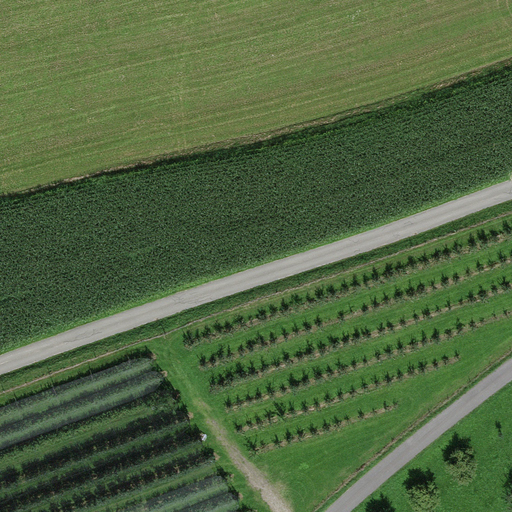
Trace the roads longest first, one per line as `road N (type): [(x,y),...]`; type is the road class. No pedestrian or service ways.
road 1 (unclassified): [(0,369),(511,185)]
road 2 (unclassified): [(511,371),(341,511)]
